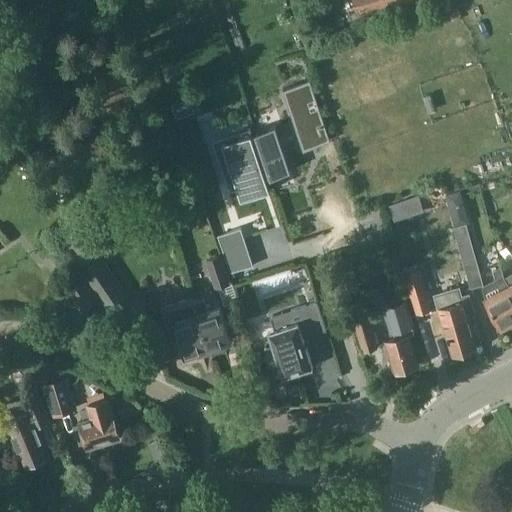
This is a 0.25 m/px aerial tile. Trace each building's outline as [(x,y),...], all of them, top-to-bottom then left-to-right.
[(405,1),(406,0),(353,0),(358,15),(405,2),(405,1)] [(310,80),(283,89),(303,149),(330,140),(310,80)] [(430,95),(423,97),(428,111),(435,109),(430,95)] [(180,101),(171,104),(176,118),(185,115),(180,101)] [(275,125),(255,132),(255,134),(269,175),(270,177),(290,170),(275,125)] [(250,134),(222,143),(235,181),(227,183),(229,191),(237,189),(241,199),(270,190),(266,176),(269,175),(255,134),(252,135),(249,128),(248,129),(250,134)] [(467,219),(461,193),(445,197),(451,223),(467,219)] [(483,285),(467,224),(453,227),(470,288),(483,285)] [(241,227),(217,235),(222,248),(245,240),(241,227)] [(221,256),(207,260),(215,287),(229,283),(221,256)] [(101,257),(82,270),(94,287),(106,305),(125,293),(101,257)] [(496,279),(482,286),(482,287),(485,298),(500,326),(511,319),(511,289),(506,279),(506,278),(506,279),(501,266),(493,270),(496,278),(496,279)] [(415,314),(432,309),(421,268),(403,273),(415,314)] [(94,287),(82,270),(61,284),(78,309),(97,296),(104,306),(106,305),(94,287)] [(453,354),(476,347),(459,287),(444,292),(452,320),(444,323),(453,354)] [(208,347),(193,301),(192,297),(161,307),(171,337),(179,335),(180,338),(178,339),(180,344),(181,343),(185,354),(199,350),(201,355),(210,351),(208,347)] [(208,347),(231,339),(219,305),(208,309),(204,298),(193,301),(208,347)] [(326,330),(317,301),(270,317),(274,329),(267,331),(272,345),(264,348),(270,366),(278,364),(282,377),(284,376),(286,382),(300,377),(298,372),(313,367),(304,337),(326,330)] [(418,364),(411,341),(402,306),(387,310),(393,332),(398,331),(399,337),(385,341),(393,371),(418,364)] [(371,323),(368,311),(352,315),(363,352),(377,348),(370,323),(371,323)] [(50,381),(41,384),(42,385),(51,417),(78,409),(68,376),(52,381),(50,381)] [(36,459),(46,455),(40,440),(42,440),(35,424),(48,419),(34,385),(19,391),(27,411),(6,420),(24,464),(26,463),(30,465),(35,462),(36,459)] [(119,436),(108,400),(87,406),(91,418),(78,422),(86,447),(119,436)]
